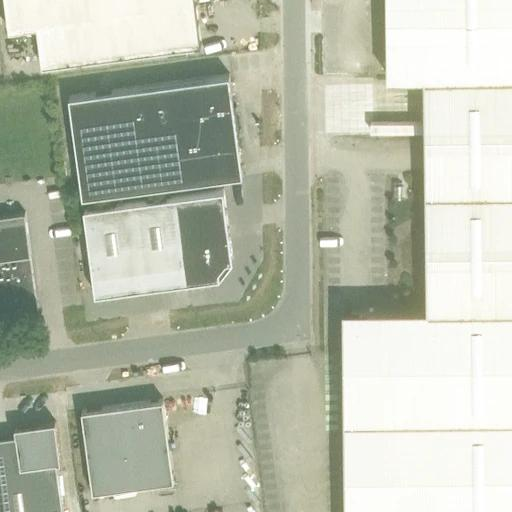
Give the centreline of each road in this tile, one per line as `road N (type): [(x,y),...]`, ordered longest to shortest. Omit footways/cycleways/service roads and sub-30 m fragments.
road 1 (unclassified): [(0,371),(266,335),(282,326),(298,303),(294,0)]
road 2 (unknown): [(60,362),(85,511)]
